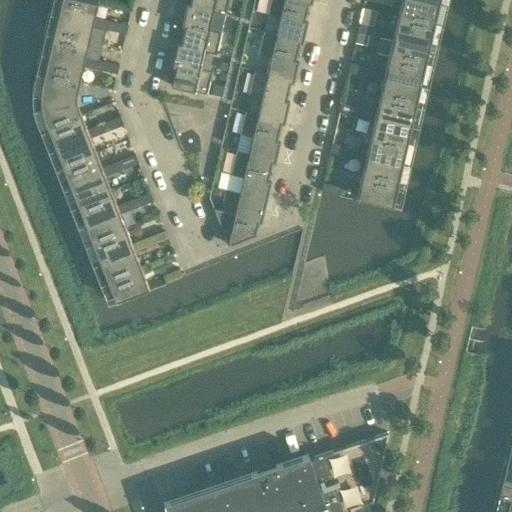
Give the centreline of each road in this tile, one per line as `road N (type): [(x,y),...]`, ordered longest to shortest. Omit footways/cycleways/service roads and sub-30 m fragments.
road 1 (residential): [(207,259),(142,89),(162,0)]
road 2 (tertiary): [(93,493),(0,255)]
road 3 (residential): [(309,220),(356,0)]
